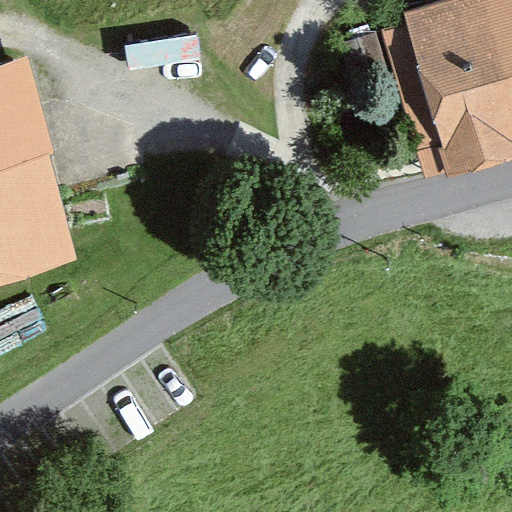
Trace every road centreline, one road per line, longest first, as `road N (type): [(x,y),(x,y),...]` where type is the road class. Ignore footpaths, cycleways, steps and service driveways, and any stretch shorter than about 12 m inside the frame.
road 1 (unclassified): [(511,180),(353,223),(0,433)]
road 2 (track): [(107,123),(57,63),(23,0)]
